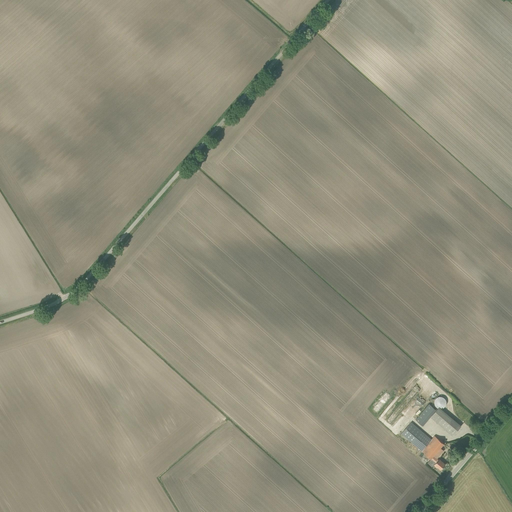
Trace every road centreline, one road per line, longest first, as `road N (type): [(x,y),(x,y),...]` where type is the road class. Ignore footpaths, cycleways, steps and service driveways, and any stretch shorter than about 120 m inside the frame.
road 1 (unclassified): [(0,316),(81,280),(328,0)]
road 2 (unclassified): [(420,511),(511,404)]
